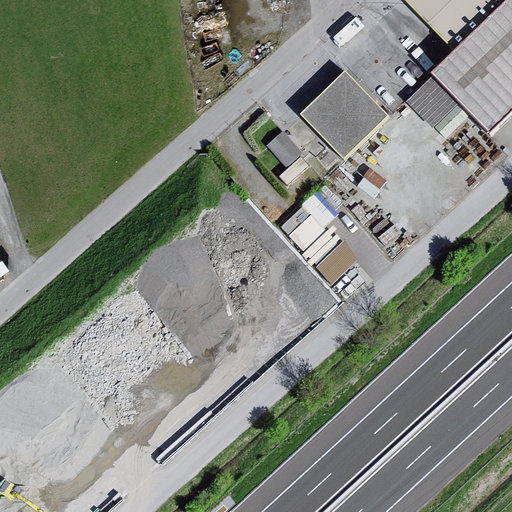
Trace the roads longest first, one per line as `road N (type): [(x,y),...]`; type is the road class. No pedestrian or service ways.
road 1 (unclassified): [(137,511),(511,173)]
road 2 (unclassified): [(346,0),(0,308)]
road 3 (motorway): [(511,306),(288,511)]
road 4 (motorway): [(360,511),(511,372)]
